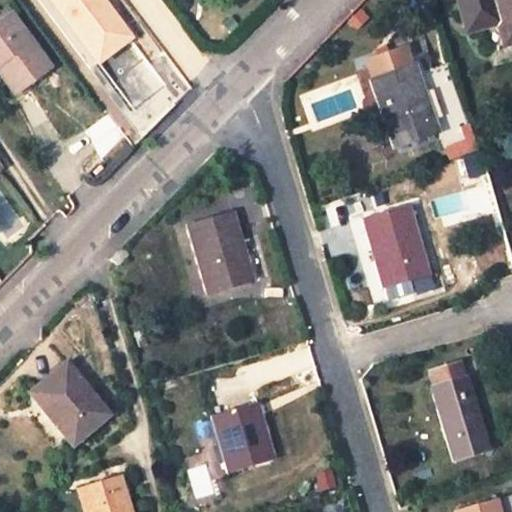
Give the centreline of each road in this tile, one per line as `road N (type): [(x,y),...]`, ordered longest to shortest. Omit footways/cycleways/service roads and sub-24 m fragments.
road 1 (residential): [(377,511),(244,85)]
road 2 (unclassified): [(224,107),(0,337)]
road 3 (unknown): [(284,212),(511,133)]
road 4 (residential): [(141,0),(224,107)]
